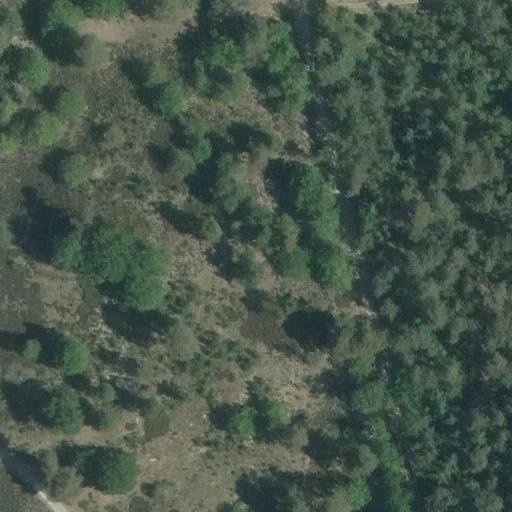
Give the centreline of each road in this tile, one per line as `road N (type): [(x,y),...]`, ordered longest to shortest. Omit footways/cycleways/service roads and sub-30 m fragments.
road 1 (track): [(299,0),(420,511)]
road 2 (track): [(0,56),(511,0)]
